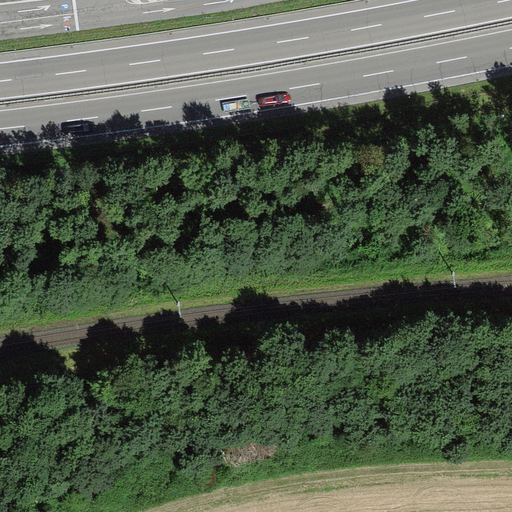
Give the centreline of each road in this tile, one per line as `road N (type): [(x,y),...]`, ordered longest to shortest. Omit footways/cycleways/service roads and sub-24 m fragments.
road 1 (motorway): [(0,128),(216,101),(511,48)]
road 2 (motorway): [(507,0),(0,79)]
road 3 (track): [(168,511),(317,478),(511,467)]
